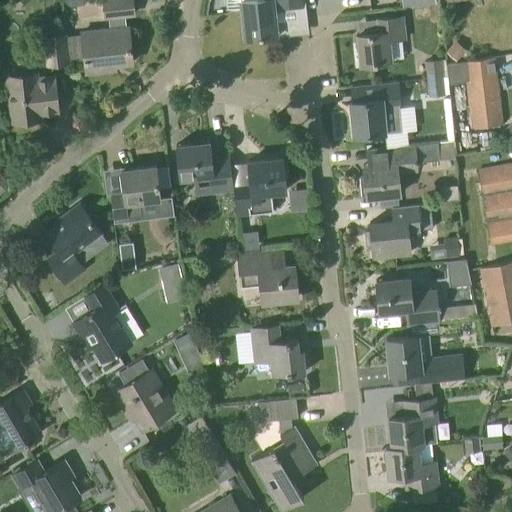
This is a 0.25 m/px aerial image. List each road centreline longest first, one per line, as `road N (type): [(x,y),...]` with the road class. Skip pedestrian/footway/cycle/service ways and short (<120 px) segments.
road 1 (residential): [(357,511),(315,132),(295,102)]
road 2 (residential): [(140,511),(0,280)]
road 3 (residential): [(0,228),(7,212),(156,91),(184,78)]
